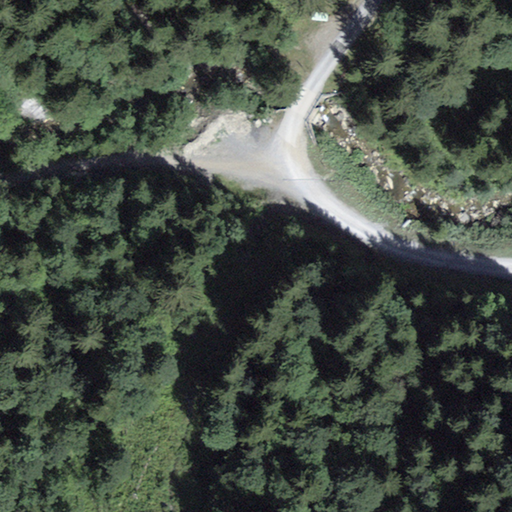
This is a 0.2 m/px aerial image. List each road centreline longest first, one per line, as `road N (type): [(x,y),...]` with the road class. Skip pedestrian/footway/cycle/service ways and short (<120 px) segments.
road 1 (track): [(297,114),(291,140),(298,167),(344,215),(416,253),(511,267)]
road 2 (unclassified): [(376,0),(297,114)]
